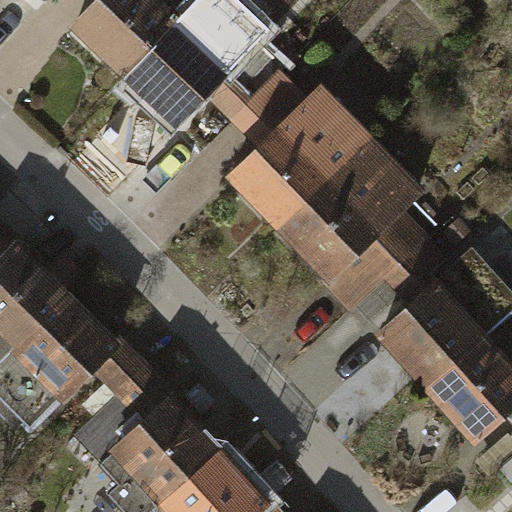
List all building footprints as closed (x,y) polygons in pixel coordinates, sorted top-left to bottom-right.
[(80,0),(58,25),(119,82),(183,13),(194,0),(80,0)] [(119,82),(179,138),(218,97),(244,70),(183,13),(119,82)] [(218,97),(241,121),(291,70),(267,45),(244,70),(218,97)] [(261,143),(314,95),(291,70),(241,121),(261,143)] [(230,172),(276,221),(372,134),(326,84),(314,95),(261,143),(230,172)] [(276,221),(322,271),(340,254),(385,213),(417,183),(372,134),(276,221)] [(385,213),(340,254),(366,282),(413,241),(385,213)] [(0,262),(18,243),(0,227),(0,262)] [(373,328),(424,387),(491,329),(511,311),(511,256),(488,229),(421,286),(400,305),(373,328)] [(366,282),(336,307),(350,323),(387,291),(400,305),(421,286),(409,272),(426,257),(413,241),(366,282)] [(0,363),(70,292),(18,243),(0,262),(0,363)] [(0,363),(0,388),(39,425),(94,370),(122,340),(70,292),(0,363)] [(424,387),(475,446),(508,418),(511,414),(511,353),(491,329),(424,387)] [(152,374),(122,340),(94,370),(124,401),(152,374)] [(117,460),(179,406),(152,374),(124,401),(91,433),(117,460)] [(126,491),(144,511),(146,511),(218,450),(179,406),(117,460),(136,482),(126,491)] [(235,511),(257,494),(218,450),(146,511),(235,511)] [(272,511),(257,494),(235,511),(272,511)]
